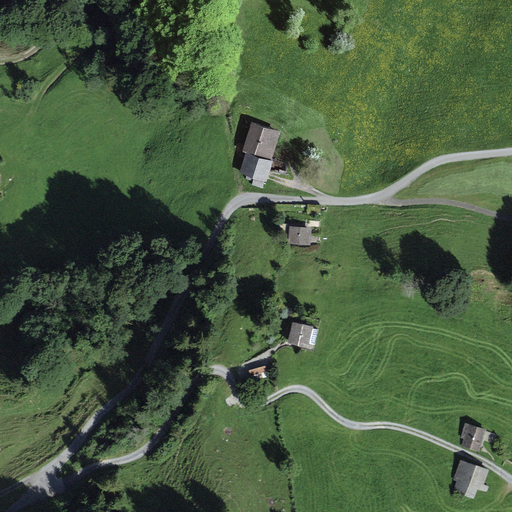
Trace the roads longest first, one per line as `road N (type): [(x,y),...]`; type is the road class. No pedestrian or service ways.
road 1 (unclassified): [(511,151),(432,163),(365,200),(238,201),(138,376),(10,511)]
road 2 (track): [(511,481),(421,434),(347,424),(304,390),(247,403),(213,368),(197,377),(139,453),(0,494)]
road 3 (track): [(149,0),(116,33),(59,34),(0,62)]
